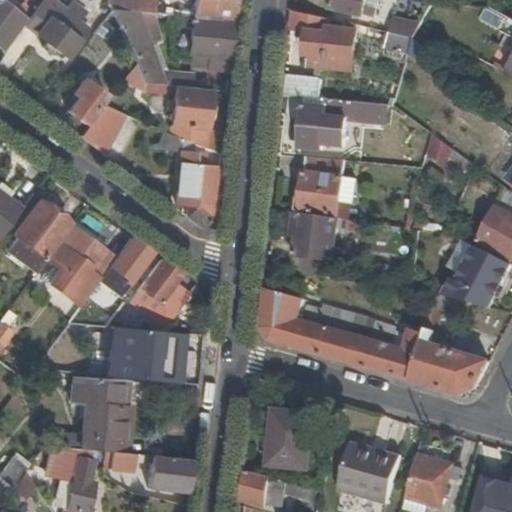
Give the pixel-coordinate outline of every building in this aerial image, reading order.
[(0,0),(0,48),(2,49),(23,19),(0,1),(0,0)] [(107,0),(98,4),(104,18),(111,10),(107,0)] [(154,14),(155,0),(106,0),(107,0),(111,10),(137,12),(154,14)] [(233,21),(234,0),(194,0),(193,15),(211,16),(211,19),(233,21)] [(336,0),(335,9),(367,15),(368,8),(369,3),(369,0),(336,0)] [(368,8),(367,15),(376,17),(379,0),(369,0),(369,3),(368,8)] [(55,24),(37,10),(25,27),(66,58),(87,29),(70,17),(74,12),(67,7),(55,24)] [(149,44),(137,12),(111,10),(126,42),(136,64),(144,83),(164,84),(149,44)] [(358,25),(294,12),(292,32),(308,34),(306,55),(314,56),(313,66),(353,70),(358,25)] [(180,17),(154,14),(153,26),(179,28),(180,17)] [(228,69),(233,21),(211,19),(187,17),(186,23),(192,23),(190,53),(192,53),(192,63),(198,66),(228,69)] [(422,26),(424,24),(396,17),(393,32),(417,38),(422,26)] [(440,19),(435,31),(457,40),(462,28),(440,19)] [(410,52),(417,38),(393,32),(390,47),(410,52)] [(153,43),(149,44),(164,84),(190,87),(191,75),(165,73),(153,43)] [(190,87),(164,84),(144,83),(136,64),(123,81),(141,91),(174,94),(173,101),(168,101),(166,111),(172,111),(169,134),(199,146),(203,149),(211,89),(190,87)] [(322,79),(288,75),(286,95),(321,98),(322,79)] [(72,93),(77,97),(66,111),(84,124),(106,96),(93,87),(96,82),(91,78),(87,83),(82,79),(72,93)] [(389,125),(391,105),(328,99),(327,108),(305,105),(301,146),(322,149),(324,137),(329,137),(330,131),(325,130),(326,121),(389,127),(389,125)] [(400,109),(395,105),(391,105),(389,125),(398,126),(400,109)] [(122,114),(103,106),(79,137),(102,154),(122,114)] [(454,149),(434,134),(429,152),(449,166),(454,149)] [(213,220),(219,168),(204,166),(206,153),(180,151),(178,165),(172,164),(171,173),(178,173),(175,205),(186,205),(186,216),(199,226),(213,220)] [(297,209),(340,215),(341,203),(345,177),(347,161),(308,157),(304,192),(299,192),(297,209)] [(359,180),(345,177),(341,203),(356,205),(359,180)] [(0,237),(22,209),(0,192),(0,237)] [(69,224),(39,201),(14,235),(44,258),(69,224)] [(340,215),(339,218),(349,220),(351,205),(341,203),(340,215)] [(511,213),(499,206),(480,242),(511,258),(511,213)] [(294,272),(331,278),(339,218),(296,212),(294,230),(299,231),(294,272)] [(47,282),(79,307),(99,281),(115,258),(74,227),(49,261),(58,268),(47,282)] [(130,238),(115,258),(99,281),(120,296),(128,285),(128,286),(153,254),(130,238)] [(511,267),(511,264),(492,253),(466,242),(453,265),(464,271),(458,280),(494,300),(511,267)] [(175,284),(182,275),(160,259),(139,288),(142,289),(156,301),(146,314),(163,326),(188,294),(175,284)] [(413,381),(426,334),(412,330),(406,350),(401,348),(406,332),(397,329),(398,326),(379,320),(373,340),(365,338),(371,318),(326,305),(325,309),(309,304),(304,321),(299,319),(304,299),(267,288),(263,329),(273,341),(413,381)] [(132,303),(146,314),(156,301),(142,289),(132,303)] [(473,302),(438,293),(426,334),(413,381),(462,394),(476,388),(492,360),(435,344),(446,305),(456,308),(455,313),(469,315),(473,302)] [(163,331),(141,329),(138,352),(138,358),(143,359),(142,365),(142,374),(130,373),(129,379),(177,383),(179,356),(161,354),(163,331)] [(75,345),(60,333),(48,348),(63,360),(75,345)] [(121,405),(125,378),(74,373),(71,401),(86,403),(80,449),(104,452),(124,453),(130,406),(121,405)] [(308,470),(313,416),(274,412),(269,466),(308,470)] [(401,456),(352,442),(337,492),(386,506),(401,456)] [(71,457),(72,448),(51,446),(47,471),(67,476),(66,483),(72,484),(70,492),(66,510),(64,509),(62,511),(87,511),(93,483),(89,482),(93,461),(71,457)] [(132,454),(124,453),(104,452),(102,467),(130,470),(132,454)] [(186,492),(190,459),(146,455),(146,462),(151,462),(148,487),(185,492),(186,492)] [(464,468),(418,455),(407,496),(409,497),(431,503),(441,506),(450,478),(460,481),(464,468)] [(25,471),(28,467),(18,460),(2,480),(12,488),(17,481),(25,471)] [(34,465),(25,471),(37,488),(46,482),(34,465)] [(275,479),(250,472),(245,501),(265,508),(270,484),(274,485),(275,479)] [(511,511),(511,483),(486,476),(475,511),(511,511)] [(318,511),(323,492),(313,490),(307,511),(318,511)] [(409,511),(428,511),(431,503),(409,497),(405,511),(409,511)]
